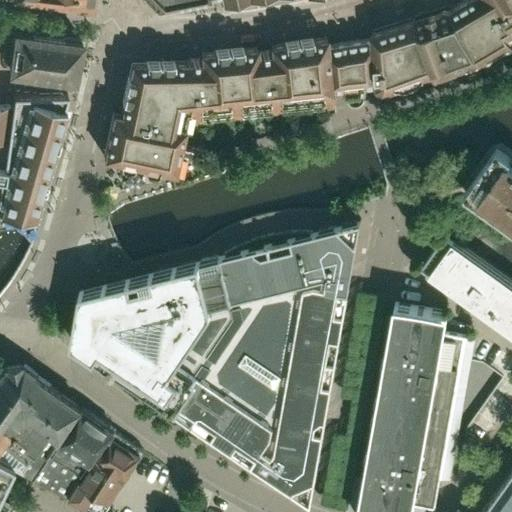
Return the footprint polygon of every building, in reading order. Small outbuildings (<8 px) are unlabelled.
[(511,0),(460,0),(445,8),(364,34),(370,86),(384,95),(430,81),(478,63),(511,45),(505,35),(511,31),(511,0)] [(314,40),(321,92),(370,86),(364,34),(314,40)] [(71,45),(9,35),(4,70),(65,80),(71,45)] [(100,110),(91,157),(163,171),(205,160),(211,142),(233,139),(260,131),(294,120),(322,110),(321,92),(314,40),(270,45),(271,51),(238,53),(238,47),(191,49),(192,56),(123,57),(111,112),(100,110)] [(6,107),(0,107),(0,214),(27,219),(43,172),(48,151),(62,98),(9,97),(6,107)] [(511,156),(491,142),(457,189),(507,225),(511,228),(511,156)] [(75,290),(66,338),(310,501),(355,221),(75,290)] [(511,285),(450,240),(428,271),(511,331),(511,285)] [(391,303),(354,511),(409,511),(411,504),(433,508),(462,338),(438,334),(442,311),(391,303)] [(3,368),(0,372),(0,428),(51,458),(78,416),(45,395),(3,368)] [(51,458),(37,481),(70,496),(109,436),(78,416),(51,458)] [(0,459),(15,468),(37,481),(51,458),(0,428),(0,459)] [(109,436),(70,496),(94,511),(111,511),(145,459),(109,436)] [(0,494),(15,468),(0,459),(0,494)] [(511,511),(511,465),(473,511),(511,511)]
